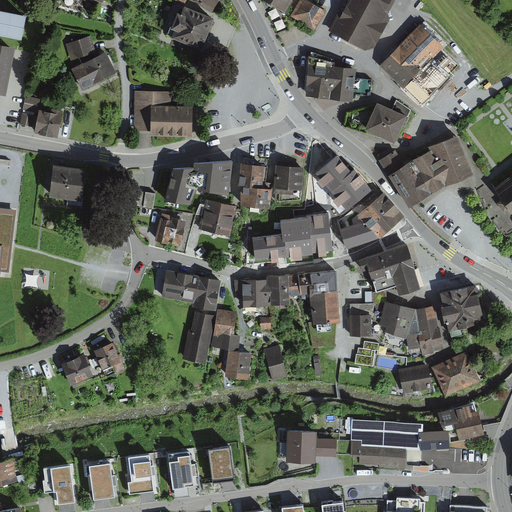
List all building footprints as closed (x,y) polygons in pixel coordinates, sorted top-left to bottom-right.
[(184,0),(185,0),(196,0),(215,10),(220,0),(184,0)] [(293,0),(267,0),(286,11),(293,0)] [(328,12),(309,0),(301,0),(293,14),(318,29),(328,12)] [(394,0),(349,0),(346,6),(342,7),(330,28),(367,50),(370,44),(374,47),(392,16),(389,10),(394,0)] [(165,35),(202,49),(214,19),(181,6),(178,13),(174,12),(165,35)] [(29,17),(0,11),(0,91),(7,93),(16,49),(0,45),(0,32),(25,37),(29,17)] [(425,20),(383,62),(405,84),(442,47),(447,42),(425,20)] [(91,36),(70,45),(75,58),(97,49),(91,36)] [(442,47),(405,84),(425,104),(461,66),(442,47)] [(73,68),(83,89),(118,73),(107,50),(98,54),(99,57),(73,68)] [(332,61),(308,54),(306,93),(329,97),(332,64),(332,61)] [(351,96),(356,97),(357,92),(371,94),(373,79),(354,77),(355,67),(332,64),(329,97),(351,99),(351,96)] [(172,91),(138,91),(138,128),(152,128),(152,133),(194,133),(194,108),(172,108),(172,91)] [(393,108),(374,100),(363,128),(393,140),(400,123),(404,124),(413,110),(397,99),(393,108)] [(51,112),(39,109),(35,131),(60,136),(65,111),(52,108),(51,112)] [(428,147),(410,158),(433,193),(448,184),(473,173),(454,133),(426,144),(428,147)] [(380,158),(412,208),(433,193),(410,158),(404,162),(397,152),(392,151),(380,158)] [(195,169),(177,170),(169,198),(194,205),(202,185),(231,191),(235,162),(195,163),(195,169)] [(264,165),(241,162),(238,184),(240,184),(241,203),(270,207),(271,190),(262,189),(264,165)] [(280,167),(276,166),(275,191),(280,191),(280,202),(302,200),(304,168),(286,167),(286,164),(280,163),(280,167)] [(89,170),(54,166),(53,175),(49,174),(47,187),(51,188),(50,196),(86,200),(89,170)] [(511,172),(493,186),(511,212),(511,172)] [(335,188),(324,180),(317,190),(329,198),(335,188)] [(373,240),(380,235),(382,237),(405,215),(384,194),(378,199),(376,195),(369,201),(372,204),(360,215),(365,220),(362,222),(373,240)] [(237,207),(208,200),(202,228),(231,234),(237,207)] [(346,226),(331,201),(320,207),(334,231),(334,233),(346,226)] [(10,279),(17,212),(0,210),(0,283),(1,278),(10,279)] [(173,215),(163,213),(156,240),(182,246),(188,222),(173,218),(173,215)] [(373,240),(362,222),(349,230),(340,235),(346,245),(351,254),(373,240)] [(334,233),(334,231),(307,236),(310,251),(346,245),(340,235),(349,230),(346,226),(334,233)] [(307,236),(296,238),(299,253),(310,251),(307,236)] [(409,244),(361,260),(364,270),(371,268),(378,290),(399,283),(402,294),(423,287),(409,244)] [(340,320),(334,268),(310,272),(313,292),(311,292),(315,323),(313,323),(318,348),(339,346),(340,320)] [(196,298),(200,276),(169,270),(164,294),(179,297),(179,295),(196,298)] [(313,292),(310,272),(299,274),(301,283),(306,282),(308,292),(311,292),(313,292)] [(299,274),(290,275),(293,295),(308,292),(306,282),(301,283),(299,274)] [(290,301),(288,275),(269,276),(269,278),(271,302),(290,301)] [(218,309),(223,280),(200,276),(196,298),(201,299),(199,306),(218,309)] [(269,278),(238,280),(239,295),(245,294),(246,306),(250,305),(250,310),(260,309),(260,305),(271,305),(271,302),(269,278)] [(449,319),(452,334),(463,332),(462,323),(485,318),(478,285),(443,293),(445,304),(442,305),(445,320),(449,319)] [(417,310),(387,302),(385,312),(383,325),(389,327),(387,333),(408,339),(409,334),(417,310)] [(370,303),(353,304),(355,334),(381,333),(383,325),(385,312),(377,313),(377,303),(370,303)] [(417,310),(409,334),(441,326),(436,306),(417,310)] [(218,315),(198,311),(193,340),(213,343),(218,315)] [(237,333),(240,314),(222,311),(219,330),(237,333)] [(264,318),(265,329),(275,329),(275,318),(264,318)] [(437,349),(447,346),(441,326),(409,334),(413,349),(425,346),(427,355),(438,352),(437,349)] [(242,347),(244,334),(237,333),(219,330),(217,343),(242,347)] [(190,359),(209,362),(213,343),(193,340),(190,359)] [(369,342),(368,348),(379,350),(382,350),(383,343),(369,342)] [(118,343),(99,351),(107,369),(117,364),(121,373),(130,369),(126,360),(128,359),(122,346),(120,347),(118,343)] [(287,356),(282,346),(269,350),(278,380),(293,376),(287,356)] [(360,363),(378,365),(379,350),(368,348),(363,348),(363,353),(361,353),(360,363)] [(468,350),(436,366),(449,394),(482,378),(468,350)] [(253,376),(256,354),(233,351),(230,373),(253,376)] [(87,356),(64,366),(73,385),(98,373),(93,363),(91,365),(87,356)] [(496,362),(485,369),(490,378),(502,371),(496,362)] [(432,364),(404,371),(410,394),(438,387),(432,364)] [(455,407),(442,410),(445,424),(458,420),(463,439),(488,433),(483,413),(475,415),(473,405),(456,409),(455,407)] [(411,448),(426,448),(424,434),(423,432),(404,432),(404,423),(340,419),(340,431),(334,431),(334,440),(365,441),(365,447),(411,448)] [(404,432),(423,432),(423,423),(404,423),(404,432)] [(291,460),(321,462),(323,429),(293,427),(291,460)] [(453,448),(452,432),(424,434),(426,448),(426,451),(453,448)] [(365,441),(334,440),(334,455),(358,456),(358,468),(383,469),(383,467),(411,467),(411,448),(365,447),(365,441)] [(475,449),(473,441),(453,442),(453,448),(475,449)] [(235,445),(214,447),(217,481),(238,479),(235,445)] [(198,449),(173,452),(177,487),(203,484),(198,449)] [(132,481),(134,492),(158,489),(154,453),(134,456),(137,480),(132,481)] [(23,455),(0,461),(0,484),(26,477),(23,455)] [(98,498),(119,495),(115,461),(94,463),(98,498)] [(62,502),(79,500),(75,463),(48,467),(49,478),(47,478),(49,491),(61,490),(62,502)] [(401,500),(390,499),(389,511),(429,511),(430,509),(424,509),(424,494),(401,494),(401,500)] [(346,511),(345,501),(326,503),(326,511),(346,511)]
